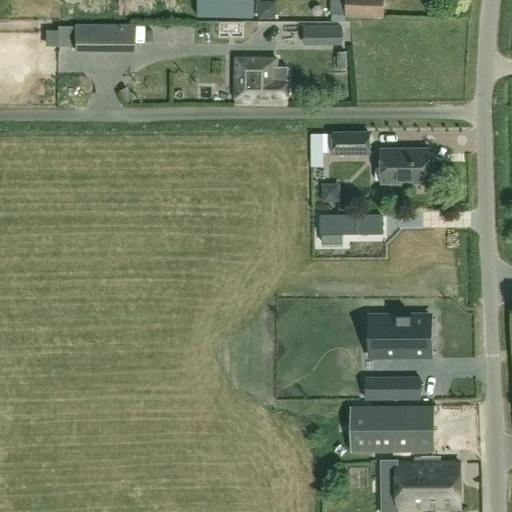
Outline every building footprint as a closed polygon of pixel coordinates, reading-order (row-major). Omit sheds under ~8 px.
[(254,0),(197,0),(197,16),(255,17),(254,0)] [(384,0),(346,0),(345,17),(384,18),(384,0)] [(275,3),(259,2),(259,18),(275,19),(275,3)] [(133,23),(72,25),(73,52),(89,51),(89,54),(134,53),(133,23)] [(342,27),(329,27),(329,44),(342,44),(342,27)] [(237,105),(288,106),(289,71),(276,70),(277,62),(238,61),(237,105)] [(79,85),(91,83),(88,68),(76,70),(79,85)] [(370,157),(370,136),(334,136),(334,157),(370,157)] [(430,185),(430,152),(382,152),(383,186),(430,185)] [(323,210),(323,227),(371,226),(371,209),(323,210)] [(383,354),(383,356),(383,357),(431,356),(431,316),(371,317),(371,319),(372,319),(385,354),(383,354)] [(381,399),(421,398),(420,379),(381,379),(381,399)] [(461,466),(397,467),(397,511),(429,511),(462,511),(461,466)]
